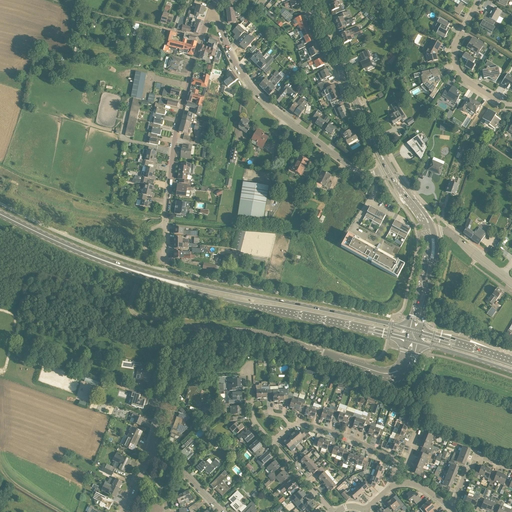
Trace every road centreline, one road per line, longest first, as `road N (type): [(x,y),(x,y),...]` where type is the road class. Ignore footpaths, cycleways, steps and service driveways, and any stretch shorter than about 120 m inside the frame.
road 1 (residential): [(386,165),(366,174),(350,168),(255,94),(209,13)]
road 2 (residential): [(163,257),(173,140),(209,13)]
road 3 (primary): [(177,283),(406,339)]
road 4 (primary): [(408,329),(177,283)]
road 5 (primary): [(0,214),(177,283)]
road 6 (secondary): [(386,165),(310,0)]
road 7 (track): [(165,217),(0,166)]
road 8 (track): [(53,0),(201,37)]
road 9 (tertiary): [(354,364),(270,335),(210,329)]
road 10 (residential): [(511,106),(462,82),(455,70),(452,47),(478,0)]
